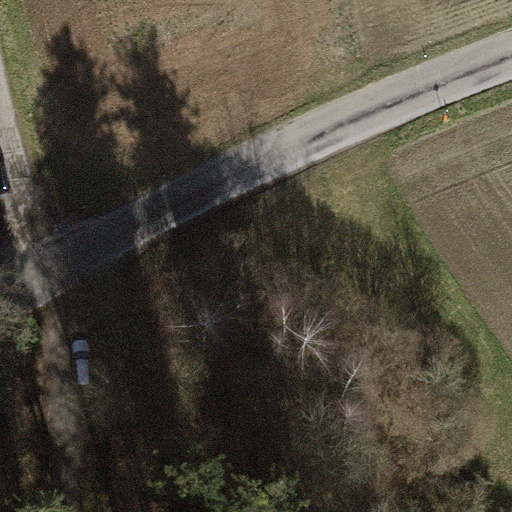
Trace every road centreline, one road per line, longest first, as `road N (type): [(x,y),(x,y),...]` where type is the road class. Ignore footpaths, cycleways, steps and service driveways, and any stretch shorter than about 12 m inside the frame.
road 1 (tertiary): [(0,303),(45,272),(333,126),(511,53)]
road 2 (track): [(0,118),(61,323),(62,511)]
